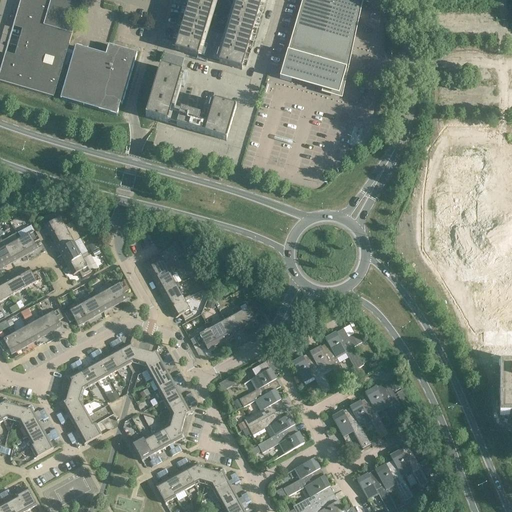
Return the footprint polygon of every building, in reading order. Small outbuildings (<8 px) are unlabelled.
[(51,2),(51,0),(20,0),(11,31),(21,34),(13,60),(4,57),(1,68),(0,70),(0,86),(52,101),(81,1),(75,0),(60,0),(59,5),(51,2)] [(189,0),(175,50),(242,70),(262,0),(189,0)] [(300,0),(278,77),(289,80),(290,77),(335,90),(361,0),(300,0)] [(74,51),(59,104),(115,120),(118,109),(120,109),(136,58),(107,50),(104,60),(74,51)] [(162,63),(181,69),(184,59),(165,53),(162,63)] [(207,116),(175,107),(181,87),(183,88),(187,76),(182,74),(177,73),(178,73),(160,67),(145,117),(226,141),(236,107),(219,102),(219,103),(214,101),(209,100),(206,112),(208,113),(207,116)] [(47,230),(50,236),(71,225),(70,223),(64,226),(57,213),(48,218),(51,223),(46,226),(48,230),(47,230)] [(72,226),(71,225),(50,236),(54,242),(55,242),(60,251),(74,243),(66,229),(72,226)] [(39,241),(35,232),(21,240),(18,234),(16,235),(28,256),(33,253),(33,252),(37,249),(34,244),(36,243),(39,241)] [(28,256),(16,235),(14,236),(18,242),(4,249),(12,263),(21,258),(22,259),(28,256)] [(81,256),(74,243),(60,251),(64,259),(64,260),(67,266),(88,254),(87,253),(81,256)] [(12,263),(4,249),(0,251),(0,270),(4,269),(3,268),(12,263)] [(89,256),(88,254),(67,266),(70,272),(71,271),(74,276),(79,273),(82,277),(91,273),(83,259),(89,256)] [(149,273),(153,279),(174,268),(173,266),(167,269),(159,256),(151,260),(154,265),(148,269),(150,273),(149,273)] [(175,269),(174,268),(153,279),(156,285),(157,285),(162,293),(176,286),(169,273),(175,269)] [(32,275),(29,269),(25,271),(24,271),(18,274),(30,295),(32,294),(28,288),(42,280),(37,272),(32,275)] [(30,295),(18,274),(12,277),(13,278),(4,283),(12,297),(25,290),(28,296),(30,295)] [(108,283),(106,284),(118,305),(124,302),(123,301),(127,298),(124,293),(130,290),(125,282),(111,289),(108,283)] [(0,303),(12,297),(4,283),(0,285),(0,311),(2,310),(0,307),(0,303)] [(118,305),(106,284),(104,285),(108,291),(95,298),(102,312),(111,307),(112,308),(118,305)] [(198,285),(192,289),(194,293),(201,290),(198,285)] [(183,299),(176,286),(162,293),(167,302),(166,303),(169,309),(190,297),(190,296),(183,299)] [(191,299),(190,297),(169,309),(173,315),(174,315),(176,319),(181,316),(184,321),(193,316),(185,302),(191,299)] [(102,312),(95,298),(81,306),(78,300),(76,301),(88,322),(94,318),(93,317),(102,312)] [(88,322),(76,301),(75,301),(78,307),(64,315),(69,324),(75,321),(77,326),(81,324),(82,325),(88,322)] [(238,306),(236,307),(247,328),(253,325),(253,324),(255,323),(257,322),(254,317),(259,314),(255,306),(255,305),(241,313),(238,306)] [(247,328),(236,307),(234,308),(238,314),(224,322),(232,336),(241,331),(241,332),(247,328)] [(28,309),(20,313),(23,318),(30,314),(28,309)] [(63,319),(58,310),(45,318),(42,312),(40,313),(51,334),(57,330),(57,329),(61,327),(58,322),(63,319)] [(51,334),(40,313),(38,314),(42,320),(28,327),(36,341),(45,336),(45,337),(51,334)] [(5,321),(0,324),(4,330),(9,327),(5,321)] [(232,336),(224,322),(211,329),(208,323),(206,324),(218,345),(224,342),(223,341),(232,336)] [(218,345),(206,324),(204,325),(208,331),(194,338),(197,344),(199,347),(204,344),(207,350),(211,348),(218,345)] [(36,341),(28,327),(15,334),(12,328),(10,329),(21,350),(28,347),(27,346),(36,341)] [(21,350),(10,329),(8,330),(12,336),(0,342),(0,347),(3,352),(8,350),(11,355),(15,353),(15,354),(21,350)] [(325,339),(332,353),(335,358),(335,357),(345,352),(355,370),(363,366),(343,329),(335,333),(325,339)] [(118,372),(129,366),(120,350),(118,346),(115,341),(109,344),(112,349),(114,348),(116,352),(109,356),(118,372)] [(132,349),(130,345),(120,350),(129,366),(132,364),(138,366),(144,367),(146,371),(162,362),(156,352),(152,355),(142,352),(132,349)] [(310,354),(314,362),(320,372),(330,366),(340,385),(348,380),(335,357),(335,358),(332,353),(328,356),(326,355),(325,356),(320,348),(310,354)] [(102,355),(100,350),(94,352),(108,377),(118,372),(109,356),(102,360),(100,356),(102,355)] [(108,377),(94,352),(89,355),(92,360),(94,359),(96,363),(89,367),(98,383),(108,377)] [(165,360),(162,362),(146,371),(152,381),(168,373),(164,366),(168,364),(169,366),(174,363),(171,357),(165,360)] [(302,358),(292,363),(302,382),(312,376),(322,395),(330,390),(320,372),(314,362),(309,364),(307,365),(302,358)] [(74,364),(77,369),(79,373),(87,387),(88,389),(98,383),(89,367),(82,371),(80,367),(82,366),(80,361),(74,364)] [(271,370),(270,370),(233,390),(234,391),(252,381),(255,386),(257,390),(247,396),(239,400),(244,408),(255,402),(257,401),(257,400),(270,393),(268,388),(269,387),(268,385),(276,381),(276,380),(273,381),(268,372),(271,370)] [(87,387),(79,373),(72,376),(71,375),(66,378),(68,380),(69,382),(68,384),(71,385),(68,392),(79,396),(81,389),(87,387)] [(182,378),(179,373),(174,375),(175,378),(171,380),(168,373),(152,381),(158,391),(182,378)] [(185,383),(182,378),(158,391),(163,401),(179,393),(175,386),(178,384),(180,386),(185,383)] [(365,394),(371,405),(373,409),(373,408),(375,412),(385,407),(396,425),(403,421),(398,412),(402,409),(388,384),(384,386),(383,384),(382,384),(388,394),(383,397),(382,395),(380,396),(376,388),(375,389),(376,391),(367,396),(365,394)] [(280,387),(270,393),(257,400),(257,401),(262,410),(256,414),(244,421),(248,429),(284,408),(275,413),(272,409),(274,408),(273,406),(281,401),(280,401),(278,402),(273,392),(280,388),(280,387)] [(147,390),(140,394),(143,399),(150,395),(147,390)] [(403,391),(397,394),(405,408),(410,405),(403,391)] [(79,396),(68,392),(66,400),(64,400),(63,401),(59,404),(62,409),(63,408),(67,415),(81,408),(78,402),(79,396)] [(171,411),(184,403),(188,401),(193,398),(190,392),(185,395),(186,397),(182,400),(179,393),(163,401),(169,412),(171,411)] [(115,393),(109,396),(112,403),(119,399),(115,393)] [(5,398),(0,401),(1,403),(0,403),(0,416),(2,420),(7,417),(14,419),(16,407),(9,405),(10,403),(8,403),(6,400),(5,398)] [(238,401),(233,404),(236,410),(242,407),(238,401)] [(188,410),(184,403),(171,411),(174,416),(172,422),(183,425),(185,418),(187,418),(188,416),(190,415),(193,414),(190,409),(188,410)] [(349,409),(355,418),(360,427),(360,426),(370,421),(380,439),(388,435),(375,412),(373,408),(373,409),(371,405),(363,409),(360,403),(361,405),(351,411),(350,408),(349,409)] [(32,406),(30,407),(27,408),(25,408),(25,410),(16,407),(14,419),(20,421),(23,426),(37,419),(33,412),(35,411),(32,406)] [(73,425),(88,416),(82,406),(81,408),(67,415),(63,417),(58,420),(61,425),(66,423),(65,420),(69,418),(73,425)] [(285,409),(284,408),(248,429),(251,434),(252,436),(270,426),(276,436),(285,431),(285,432),(294,426),(292,427),(287,417),(289,416),(288,416),(281,420),(280,418),(278,419),(275,414),(285,409)] [(332,418),(342,437),(352,431),(362,449),(370,445),(369,443),(360,426),(360,427),(355,418),(350,421),(349,419),(347,420),(343,412),(342,413),(343,415),(334,420),(332,418)] [(41,417),(37,419),(23,426),(21,427),(27,437),(42,429),(38,422),(42,419),(44,422),(49,419),(46,414),(41,417)] [(93,426),(88,416),(73,425),(76,432),(73,434),(72,432),(66,435),(69,440),(93,426)] [(183,425),(172,422),(170,429),(165,432),(172,445),(179,441),(180,443),(185,440),(184,438),(182,436),(183,434),(180,433),(183,425)] [(244,422),(238,426),(241,432),(247,428),(244,422)] [(95,425),(93,426),(69,440),(72,445),(74,444),(77,442),(76,440),(80,438),(84,446),(101,436),(95,425)] [(298,434),(294,426),(285,432),(285,431),(276,436),(258,446),(258,447),(261,452),(262,454),(280,444),(286,454),(304,444),(302,445),(297,435),(299,434),(298,434)] [(46,436),(42,429),(27,437),(32,447),(57,434),(54,429),(49,431),(50,434),(46,436)] [(248,429),(243,432),(246,437),(251,434),(248,429)] [(169,452),(172,457),(177,454),(174,449),(172,445),(165,432),(164,430),(154,435),(162,451),(169,447),(171,451),(169,452)] [(60,439),(57,434),(32,447),(30,448),(36,459),(53,450),(49,442),(53,440),(55,442),(58,440),(60,439)] [(162,451),(154,435),(144,441),(157,465),(162,463),(159,457),(157,459),(155,454),(162,451)] [(143,439),(132,445),(141,462),(149,458),(151,462),(149,463),(150,465),(152,468),(157,465),(144,441),(143,439)] [(374,440),(369,443),(370,445),(372,448),(377,445),(374,440)] [(0,453),(9,456),(11,450),(0,447),(0,453)] [(258,447),(248,453),(251,458),(261,452),(258,447)] [(418,464),(408,447),(407,447),(413,457),(409,459),(407,458),(405,459),(401,451),(400,451),(401,454),(392,459),(390,456),(390,457),(398,471),(400,475),(401,475),(410,470),(420,488),(428,483),(418,464)] [(314,460),(314,459),(295,470),(301,480),(283,490),(287,498),(306,488),(306,487),(314,483),(311,478),(313,476),(312,474),(320,470),(320,469),(317,471),(312,461),(314,460)] [(184,466),(182,461),(175,464),(179,469),(181,468),(183,472),(176,476),(185,491),(195,486),(194,484),(187,470),(184,466)] [(197,462),(192,465),(193,467),(187,470),(194,484),(199,481),(205,483),(209,471),(201,469),(201,467),(199,467),(198,464),(197,462)] [(375,471),(380,481),(380,480),(385,489),(395,484),(405,502),(413,498),(401,475),(400,475),(398,471),(393,473),(392,472),(390,473),(385,465),(385,466),(386,468),(377,473),(375,471)] [(223,469),(221,471),(219,472),(217,472),(216,474),(209,471),(205,483),(212,485),(215,490),(228,482),(225,476),(226,475),(223,469)] [(169,475),(166,470),(161,472),(175,497),(185,491),(176,476),(169,480),(167,476),(169,475)] [(175,497),(161,472),(156,475),(159,480),(161,479),(163,483),(155,487),(165,504),(176,498),(175,497)] [(357,481),(367,499),(377,494),(387,511),(395,508),(385,489),(380,480),(380,481),(376,483),(374,482),(372,483),(368,475),(367,475),(368,478),(359,483),(357,481)] [(324,477),(314,483),(306,487),(306,488),(311,497),(293,508),(294,510),(295,511),(302,511),(334,495),(333,495),(324,500),(321,495),(323,494),(322,492),(330,488),(329,487),(327,488),(322,479),(324,478),(324,477)] [(237,478),(232,480),(228,482),(215,490),(213,491),(218,501),(234,492),(230,485),(234,483),(235,486),(240,483),(237,478)] [(11,496),(8,490),(3,493),(13,511),(25,511),(17,497),(11,501),(9,497),(11,496)] [(27,511),(37,507),(27,490),(17,496),(17,497),(25,511),(27,511)] [(281,490),(276,493),(280,500),(285,497),(281,490)] [(248,498),(246,492),(241,495),(241,497),(238,499),(234,492),(218,501),(224,511),(248,498)] [(13,511),(3,493),(0,494),(0,499),(1,501),(3,500),(5,504),(0,506),(0,511),(13,511)] [(424,494),(415,499),(419,508),(428,503),(424,494)] [(338,502),(334,495),(302,511),(340,511),(336,504),(338,503),(338,502)] [(251,503),(248,498),(224,511),(244,511),(241,505),(245,503),(246,505),(251,503)] [(414,502),(409,506),(412,511),(418,508),(414,502)]
